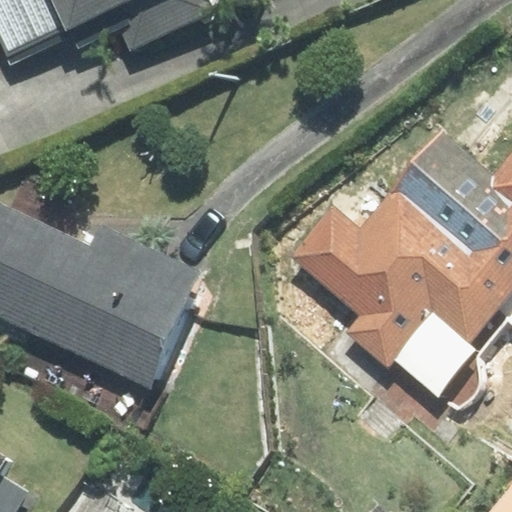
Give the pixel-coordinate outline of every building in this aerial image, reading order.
[(0,0),(0,13),(20,60),(111,19),(132,67),(235,21),(225,0),(0,0)] [(449,400),(492,352),(484,345),(511,311),(511,173),(507,180),(487,164),(447,211),(415,182),(373,229),(352,210),(315,251),(336,269),(328,278),(368,315),(352,333),(397,373),(407,362),(449,400)] [(103,240),(4,194),(0,202),(0,315),(32,330),(10,377),(142,439),(165,392),(212,291),(220,271),(112,221),(103,240)] [(27,511),(42,488),(16,472),(24,459),(0,444),(0,511),(27,511)] [(138,511),(111,494),(98,511),(138,511)]
